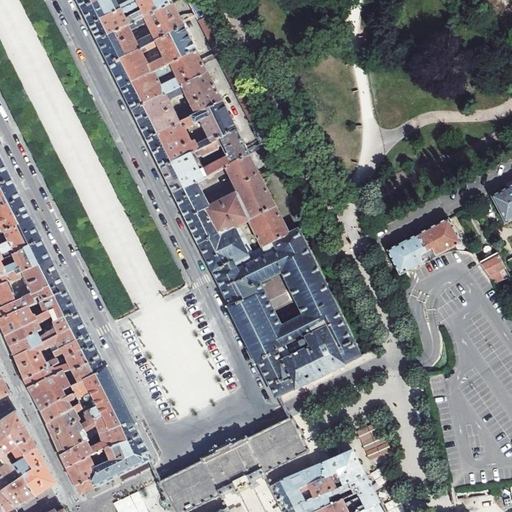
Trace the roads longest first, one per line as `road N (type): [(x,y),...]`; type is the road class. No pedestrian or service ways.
road 1 (residential): [(0,120),(154,430),(188,431)]
road 2 (residential): [(166,212),(255,167),(260,157),(182,0)]
road 3 (residential): [(166,212),(60,0)]
road 4 (residential): [(234,409),(252,385),(166,212)]
road 5 (residential): [(234,409),(279,410),(392,363)]
